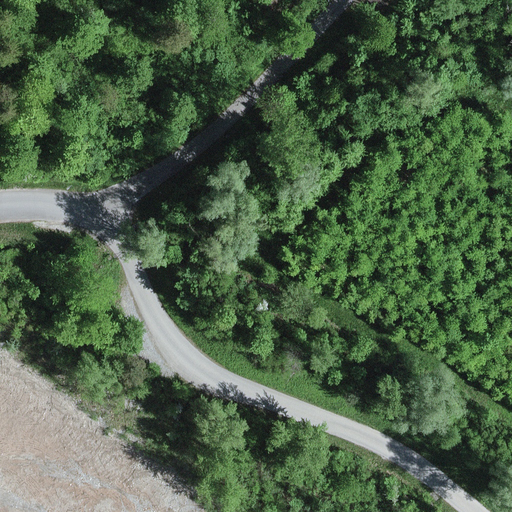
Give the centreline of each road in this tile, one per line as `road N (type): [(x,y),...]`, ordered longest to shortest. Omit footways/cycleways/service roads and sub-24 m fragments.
road 1 (track): [(80,205),(119,232),(161,320),(197,360),(363,428),(481,511)]
road 2 (unclassified): [(0,203),(80,205),(131,195),(230,121)]
road 3 (residential): [(230,121),(347,0)]
